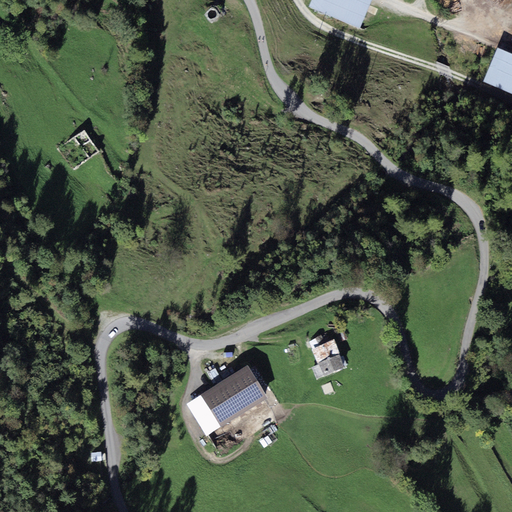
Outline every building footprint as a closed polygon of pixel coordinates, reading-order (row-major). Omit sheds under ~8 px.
[(371,2),(367,0),(312,0),(309,6),(360,28),(371,2)] [(511,54),(499,49),(485,81),(511,92),(511,54)] [(94,130),(70,142),(81,164),(105,152),(94,130)] [(334,340),(312,350),(318,364),(319,364),(324,375),(325,377),(345,368),(339,355),(341,354),(334,340)] [(317,379),(324,375),(319,364),(318,364),(312,368),(317,379)] [(247,367),(201,395),(221,428),(267,399),(247,367)] [(208,437),(221,428),(201,395),(187,404),(208,437)]
